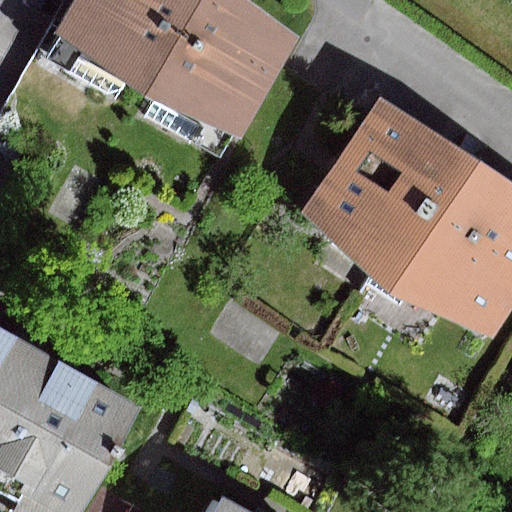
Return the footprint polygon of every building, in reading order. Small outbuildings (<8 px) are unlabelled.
[(287,33),(229,0),(65,0),(49,28),(118,67),(231,131),(287,33)] [(118,67),(49,28),(0,113),(0,134),(59,169),(118,67)] [(511,312),(511,183),(385,100),(309,215),(496,338),(511,312)] [(31,352),(0,334),(0,501),(9,506),(16,494),(49,511),(78,511),(136,410),(31,352)] [(243,511),(214,496),(205,511),(243,511)]
